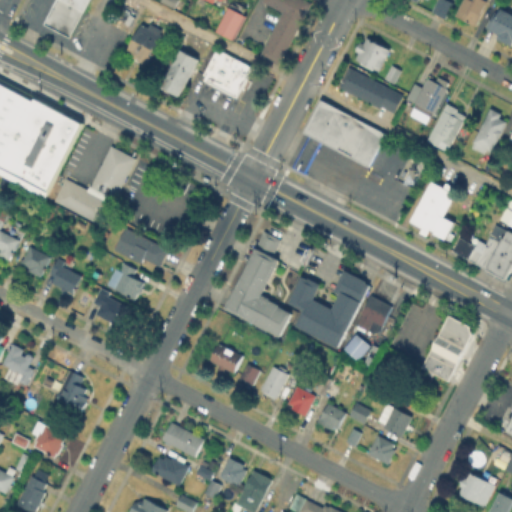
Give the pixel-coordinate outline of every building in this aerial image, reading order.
[(55,0),(88,0),(70,36),(44,23),(55,0)] [(304,21),(280,66),(260,55),(284,10),(268,2),(268,0),(305,0),(313,4),(304,21)] [(454,0),(454,1),(455,1),(446,17),(432,10),(437,0),(454,0)] [(489,0),(477,24),(457,13),(463,0),(489,0)] [(246,14),(234,37),(218,29),(231,5),(246,14)] [(511,42),(491,32),(502,11),(511,16),(511,42)] [(140,21),(147,25),(148,21),(160,27),(158,31),(161,32),(146,61),(125,50),(140,21)] [(369,36),(392,48),(381,70),(357,58),(361,51),(357,49),(362,40),(365,42),(369,36)] [(196,56),(177,92),(160,83),(180,47),(196,56)] [(215,47),(250,65),(246,72),(248,73),(236,95),(203,78),(205,74),(202,72),(215,47)] [(402,68),(395,82),(386,77),(388,74),(385,72),(390,62),(402,68)] [(404,94),(395,111),(382,105),(381,107),(340,85),(350,66),(404,94)] [(448,87),(435,111),(434,111),(431,116),(414,107),(417,102),(416,101),(429,76),(448,87)] [(45,197),(0,173),(0,77),(84,122),(45,197)] [(385,132),(368,164),(321,140),(313,155),(305,171),(292,164),(301,149),(309,133),(302,130),(319,98),(385,132)] [(428,143),(449,106),(466,115),(445,152),(428,143)] [(509,120),(493,150),(488,148),(486,150),(478,146),(477,148),(472,146),(475,141),(475,140),(492,106),(503,112),(501,116),(509,120)] [(88,189),(111,144),(137,158),(102,225),(53,200),(65,177),(88,189)] [(444,187),(447,182),(454,186),(451,191),(456,194),(445,216),(456,221),(451,231),(454,233),(451,241),(435,232),(435,231),(431,229),(428,235),(421,232),(423,227),(411,221),(432,181),(444,187)] [(21,238),(11,258),(0,252),(2,247),(0,246),(0,214),(2,211),(8,214),(5,220),(13,224),(9,231),(21,238)] [(488,269),(452,251),(460,237),(476,245),(479,238),(485,242),(496,222),(509,229),(488,269)] [(509,229),(511,230),(511,269),(507,279),(488,269),(509,229)] [(292,313),(281,335),(225,306),(265,230),(282,239),(273,256),(281,260),(263,295),(280,304),(279,306),(292,313)] [(118,251),(128,231),(171,252),(162,269),(147,263),(147,265),(118,251)] [(23,265),(33,248),(52,259),(41,276),(23,265)] [(84,274),(75,292),(54,281),(57,274),(51,271),(59,256),(66,260),(64,264),(84,274)] [(145,281),(137,297),(116,286),(122,275),(117,273),(124,259),(138,267),(134,275),(145,281)] [(337,347),(295,325),(303,310),(288,302),(302,276),(308,278),(308,277),(321,284),(313,298),(331,308),(339,294),(333,291),(344,270),(370,284),(337,347)] [(126,302),(117,322),(97,312),(101,304),(95,301),(102,285),(112,290),(109,295),(126,302)] [(379,330),(373,333),(355,323),(370,294),(392,305),(379,330)] [(471,332),(447,379),(421,365),(447,314),(468,324),(471,332)] [(368,343),(354,332),(342,348),(357,359),(368,343)] [(23,353),(27,355),(29,351),(34,354),(28,367),(34,371),(30,379),(22,375),(19,383),(6,376),(12,366),(4,362),(15,342),(26,348),(23,353)] [(244,354),(236,371),(227,366),(225,370),(219,367),(221,364),(211,360),(220,342),(244,354)] [(269,364),(266,371),(261,368),(253,384),(240,377),(248,361),(260,367),(263,360),(269,364)] [(290,373),(278,396),(262,388),(275,364),(290,373)] [(89,396),(82,410),(57,397),(61,390),(54,387),(66,365),(86,376),(82,384),(88,387),(85,394),(89,396)] [(334,378),(326,394),(316,389),(324,373),(334,378)] [(386,382),(381,392),(370,386),(376,376),(386,382)] [(317,393),(307,414),(293,406),(294,403),(290,401),(298,384),(317,393)] [(374,410),(366,423),(350,413),(357,400),(374,410)] [(348,411),(339,427),(335,425),(333,428),(319,421),(330,401),(348,411)] [(415,414),(404,435),(385,426),(396,405),(415,414)] [(59,457),(34,445),(39,434),(33,431),(39,419),(71,435),(59,457)] [(173,422),(205,438),(196,456),(164,440),(173,422)] [(364,430),(356,443),(347,439),(354,425),(364,430)] [(18,432),(31,439),(26,448),(13,441),(18,432)] [(397,448),(390,462),(369,451),(380,432),(396,441),(394,446),(397,448)] [(17,465),(24,451),(32,455),(26,469),(17,465)] [(511,472),(511,451),(503,468),(511,472)] [(150,469),(157,456),(168,462),(171,455),(192,466),(182,486),(150,469)] [(244,464),(243,468),(248,470),(240,485),(222,476),(231,458),(244,464)] [(203,464),(215,472),(210,481),(198,473),(203,464)] [(0,466),(10,472),(12,468),(18,472),(6,494),(0,490),(0,466)] [(275,479),(274,481),(280,484),(269,504),(264,501),(258,511),(256,511),(238,502),(256,468),(275,479)] [(472,470),(497,483),(486,505),(461,492),(464,486),(462,484),(466,475),(468,477),(472,470)] [(34,475),(50,484),(45,491),(48,493),(37,511),(32,511),(18,503),(34,475)] [(213,478),(223,483),(217,496),(206,491),(213,478)] [(184,494),(197,501),(191,511),(178,504),(184,494)] [(324,508),(327,503),(343,511),(301,511),(292,507),(299,494),(324,508)] [(508,496),(511,498),(511,500),(505,511),(492,511),(503,494),(508,496)] [(145,501),(146,502),(148,499),(169,511),(168,511),(131,511),(140,498),(145,501)]
